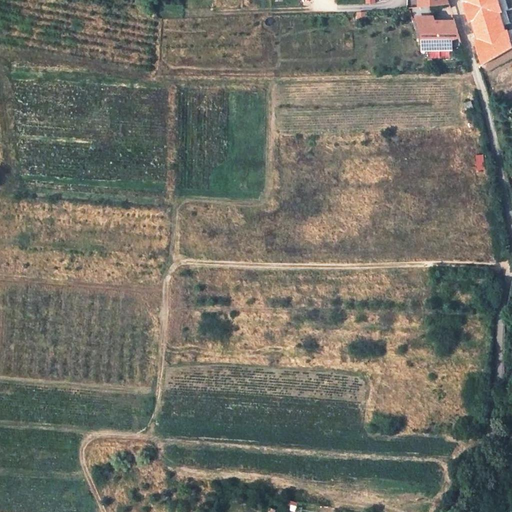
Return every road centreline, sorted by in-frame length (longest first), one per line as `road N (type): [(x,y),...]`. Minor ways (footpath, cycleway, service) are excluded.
road 1 (unclassified): [(452,511),(488,434),(511,260)]
road 2 (unclassified): [(511,225),(453,0)]
